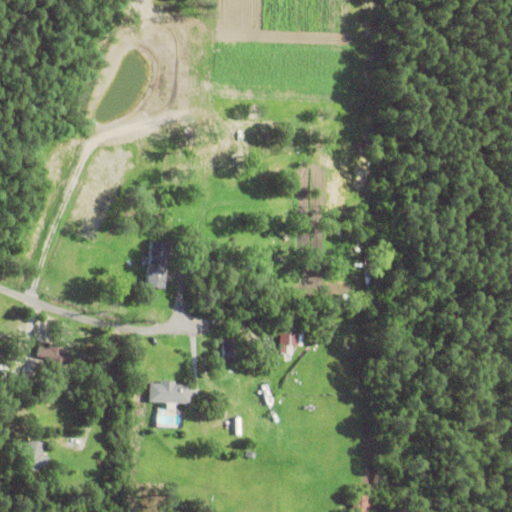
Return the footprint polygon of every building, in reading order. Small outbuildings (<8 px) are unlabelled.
[(205,136),(217,136),(217,151),(205,151),(205,136)] [(315,166),(315,152),(323,152),(323,166),(315,166)] [(99,196),(98,190),(95,191),(94,184),(96,183),(91,160),(100,158),(107,194),(99,196)] [(135,170),(138,161),(146,165),(143,173),(135,170)] [(279,166),(287,162),(309,202),(301,207),(279,166)] [(337,235),(337,226),(372,229),(371,238),(337,235)] [(365,266),(367,238),(373,238),(371,266),(365,266)] [(144,286),(150,240),(169,242),(163,289),(144,286)] [(280,261),(277,280),(268,279),(270,271),(263,270),(266,250),(273,252),(275,241),(283,242),(282,250),(287,251),(286,262),(280,261)] [(192,267),(194,255),(245,264),(243,275),(192,267)] [(365,270),(373,270),(373,282),(365,283),(365,270)] [(280,345),(280,328),(304,328),(303,345),(280,345)] [(248,345),(247,362),(221,361),(222,344),(223,344),(223,339),(235,339),(235,345),(248,345)] [(72,354),(69,365),(36,355),(39,345),(48,348),(49,343),(64,347),(62,351),(72,354)] [(281,354),(281,345),(293,346),(293,354),(281,354)] [(190,385),(189,404),(148,402),(149,383),(160,383),(160,381),(174,382),(174,384),(190,385)] [(21,468),(28,439),(44,443),(37,472),(21,468)] [(354,511),(354,492),(374,492),(374,511),(354,511)]
